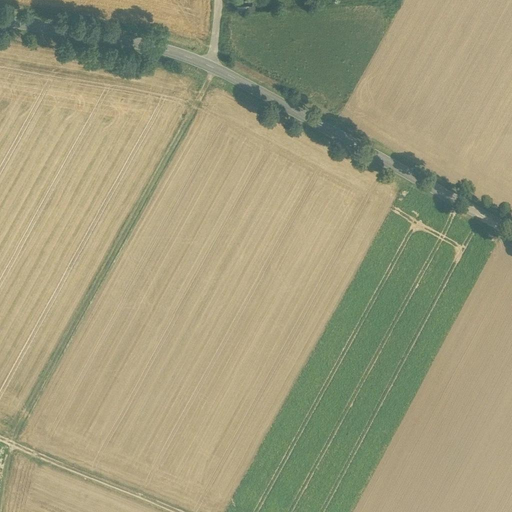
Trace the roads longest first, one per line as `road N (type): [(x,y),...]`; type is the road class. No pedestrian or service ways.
road 1 (track): [(6,442),(211,67)]
road 2 (secondary): [(511,237),(211,67)]
road 3 (secondary): [(211,67),(135,43),(0,22)]
road 4 (track): [(6,442),(169,511)]
